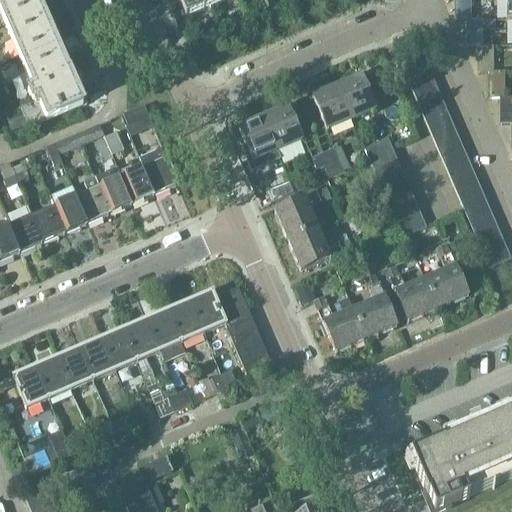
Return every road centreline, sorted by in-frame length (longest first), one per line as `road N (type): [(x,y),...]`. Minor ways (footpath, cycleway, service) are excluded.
road 1 (residential): [(190,112),(430,7)]
road 2 (residential): [(0,334),(239,233)]
road 3 (residential): [(74,479),(305,380)]
road 4 (residential): [(317,405),(511,321)]
road 5 (residential): [(511,189),(430,7)]
road 6 (residential): [(0,162),(101,118),(118,103),(118,74)]
road 7 (residential): [(305,380),(239,233)]
road 8 (residential): [(239,233),(190,112)]
